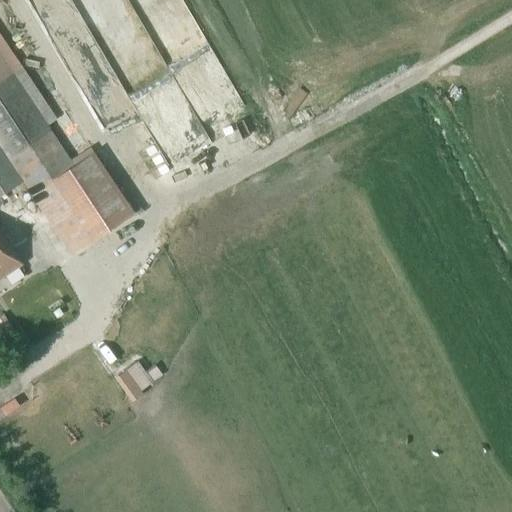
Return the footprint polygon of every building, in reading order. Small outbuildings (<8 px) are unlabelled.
[(0,278),(21,265),(0,233),(0,196),(21,183),(29,195),(72,166),(11,73),(0,79),(0,278)] [(237,109),(236,89),(188,90),(189,109),(237,109)] [(147,134),(147,130),(146,124),(145,119),(143,115),(139,111),(136,108),(130,105),(124,103),(117,103),(108,105),(103,108),(99,112),(96,117),(94,121),(92,125),(92,131),(93,137),(95,142),(97,146),(101,151),(109,156),(114,158),(121,158),(130,156),(136,153),(140,149),(142,146),(145,140),(147,134)] [(81,341),(60,354),(67,365),(88,352),(81,341)] [(121,370),(111,378),(129,400),(139,392),(121,370)]
